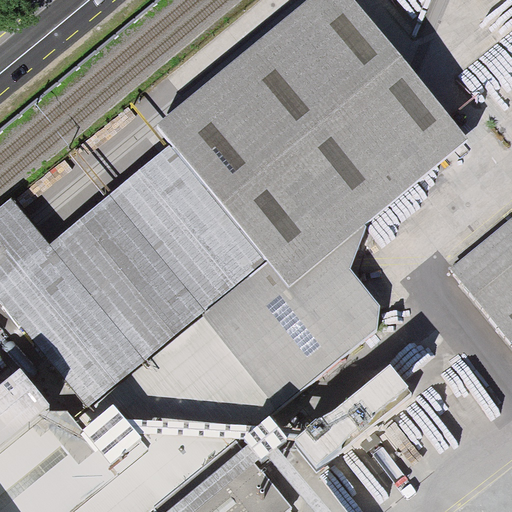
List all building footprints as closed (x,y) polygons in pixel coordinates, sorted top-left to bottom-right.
[(0,309),(40,361),(0,394),(0,436),(57,511),(149,511),(373,327),(375,309),(345,273),(364,228),(462,147),(410,82),(340,0),(313,0),(155,132),(169,154),(47,253),(39,242),(27,227),(12,206),(0,216),(0,309)] [(511,33),(501,38),(509,58),(511,56),(511,33)] [(511,218),(449,272),(510,344),(511,342),(511,218)] [(509,392),(457,362),(443,385),(474,403),(469,412),(490,424),(509,392)] [(287,511),(290,510),(254,466),(260,461),(264,466),(290,445),(271,422),(245,444),(250,450),(175,511),(287,511)] [(0,511),(57,511),(0,436),(0,511)]
